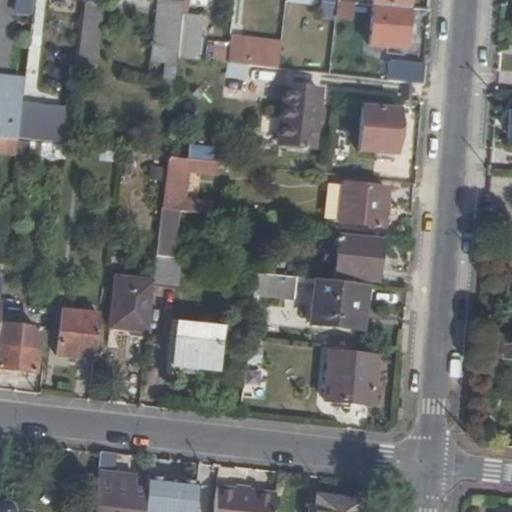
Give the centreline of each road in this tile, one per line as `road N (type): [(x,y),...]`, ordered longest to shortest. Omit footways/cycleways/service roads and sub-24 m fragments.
road 1 (residential): [(431,462),(463,0)]
road 2 (residential): [(431,462),(0,415)]
